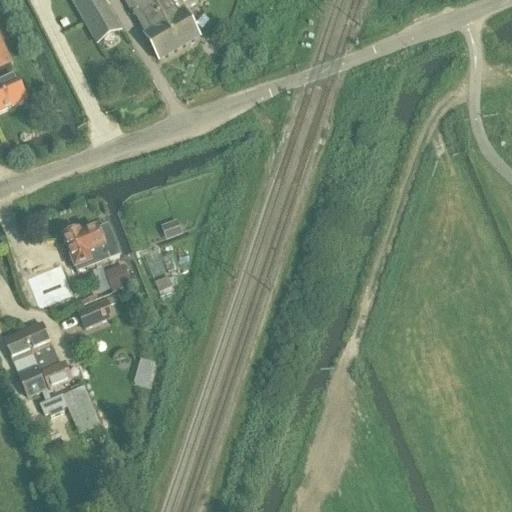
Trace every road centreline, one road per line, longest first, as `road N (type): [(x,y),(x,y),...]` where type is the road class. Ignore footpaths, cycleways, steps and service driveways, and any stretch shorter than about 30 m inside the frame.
road 1 (unclassified): [(0,193),(511,0)]
road 2 (track): [(306,511),(431,119),(475,80)]
